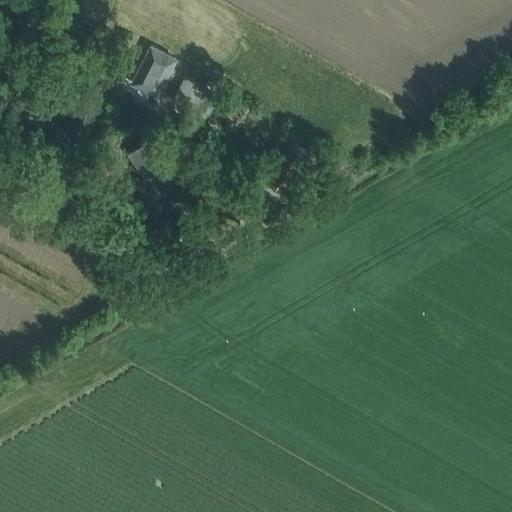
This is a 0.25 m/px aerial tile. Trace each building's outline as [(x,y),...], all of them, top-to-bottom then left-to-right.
[(22,0),(15,14),(29,21),(39,2),(34,0),(22,0)] [(90,54),(105,25),(80,12),(65,41),(90,54)] [(194,110),(195,108),(204,112),(215,89),(184,73),(172,98),(194,110)] [(152,106),(162,84),(148,78),(145,83),(127,75),(119,91),(152,106)] [(80,91),(64,123),(90,135),(105,103),(80,91)] [(238,102),(220,92),(213,105),(231,115),(238,102)] [(171,157),(153,131),(126,151),(144,176),(171,157)] [(317,156),(288,137),(263,176),(285,190),(299,169),(305,173),(317,156)] [(0,164),(26,177),(32,163),(0,147),(0,164)] [(57,160),(46,156),(35,183),(46,187),(57,160)] [(109,187),(94,166),(61,174),(60,199),(109,187)] [(133,184),(147,204),(156,197),(150,187),(143,177),(133,184)] [(124,196),(129,192),(121,182),(113,187),(121,198),(124,196)]
